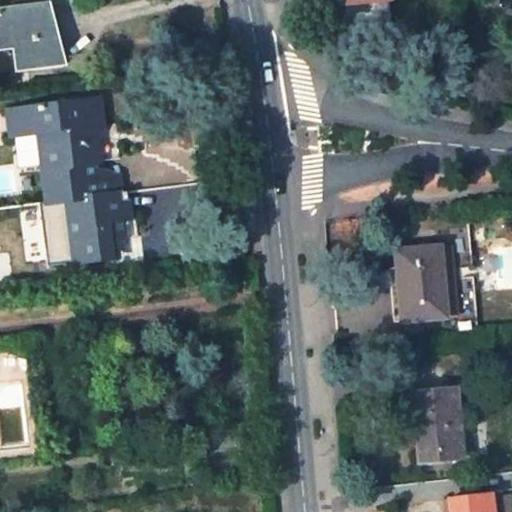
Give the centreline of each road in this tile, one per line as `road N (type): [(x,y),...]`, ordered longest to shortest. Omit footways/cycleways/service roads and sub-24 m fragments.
road 1 (primary): [(305,511),(274,189)]
road 2 (residential): [(258,73),(469,149)]
road 3 (residential): [(469,149),(274,189)]
